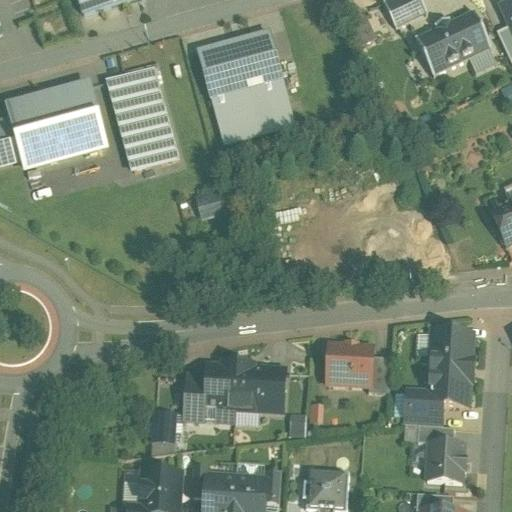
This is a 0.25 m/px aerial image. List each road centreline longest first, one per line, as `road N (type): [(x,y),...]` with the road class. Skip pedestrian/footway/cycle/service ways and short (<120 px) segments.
road 1 (residential): [(496,296),(68,339)]
road 2 (residential): [(0,76),(277,0)]
road 3 (residential): [(496,296),(488,511)]
